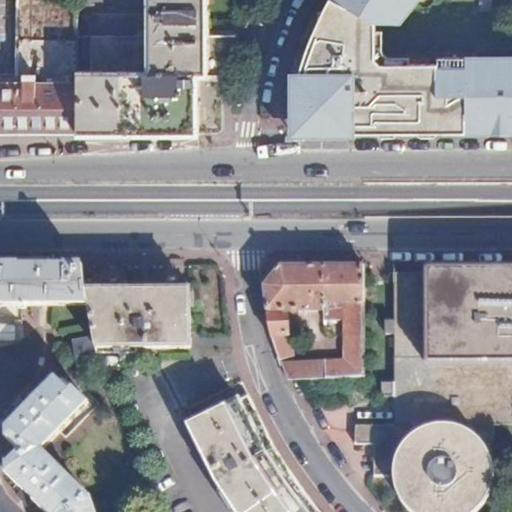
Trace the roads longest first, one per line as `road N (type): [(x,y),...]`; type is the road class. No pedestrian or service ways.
road 1 (residential): [(361,511),(305,443),(263,360),(250,319),(243,233)]
road 2 (primary): [(212,198),(511,200)]
road 3 (primary): [(243,233),(511,233)]
road 4 (primary): [(511,164),(248,166)]
road 5 (primary): [(248,166),(0,171)]
road 6 (primary): [(0,228),(243,233)]
road 7 (unknown): [(467,511),(469,427),(461,412),(409,378),(401,308)]
road 8 (primary): [(0,208),(212,198)]
road 9 (primary): [(212,198),(0,192)]
road 10 (residential): [(248,166),(246,130),(280,0)]
